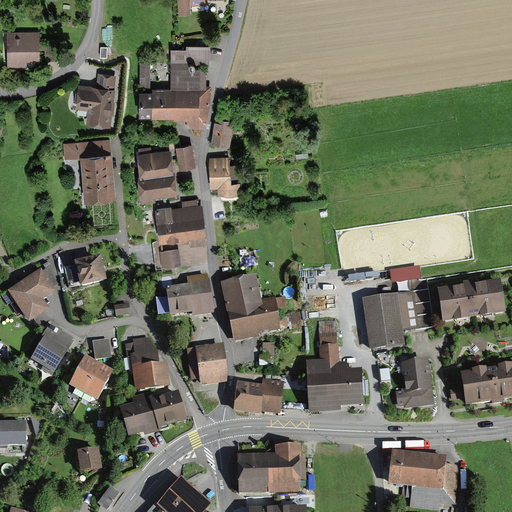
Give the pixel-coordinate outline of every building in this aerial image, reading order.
[(189,0),(177,0),(178,16),(190,15),(189,0)] [(8,34),(9,68),(26,68),(26,62),(40,62),(40,33),(8,34)] [(48,45),(46,58),(55,59),(56,46),(48,45)] [(171,90),(171,91),(207,91),(207,87),(207,66),(211,66),(211,47),(187,47),(187,51),(171,50),(171,90)] [(148,64),(139,64),(140,87),(149,87),(148,64)] [(116,77),(97,75),(96,87),(78,85),(75,110),(88,112),(86,125),(110,128),(116,77)] [(141,94),(140,119),(152,119),(152,121),(174,119),(174,121),(187,122),(186,128),(203,129),(210,108),(212,87),(207,87),(207,91),(171,91),(171,90),(153,90),(153,94),(141,94)] [(235,123),(216,120),(216,124),(214,124),(210,146),(230,150),(235,123)] [(109,140),(65,144),(67,162),(81,160),(85,204),(116,201),(112,156),(110,156),(109,140)] [(190,146),(177,148),(180,166),(193,165),(190,146)] [(139,154),(142,195),(172,192),(169,152),(139,154)] [(231,158),(210,159),(211,190),(219,190),(219,198),(242,197),(241,184),(232,184),(231,158)] [(199,208),(157,212),(160,241),(202,236),(199,208)] [(181,266),(179,250),(160,252),(163,269),(181,266)] [(101,253),(75,260),(76,263),(64,266),(69,286),(80,284),(81,285),(107,279),(101,253)] [(419,266),(391,269),(393,281),(421,278),(419,266)] [(8,289),(28,320),(34,317),(49,307),(42,297),(55,289),(53,287),(58,283),(48,267),(43,270),(42,267),(8,289)] [(188,283),(167,286),(171,314),(193,311),(194,314),(215,312),(209,273),(187,276),(188,283)] [(257,274),(221,281),(234,341),(260,335),(260,333),(280,328),(274,297),(262,300),(257,274)] [(438,287),(443,320),(505,312),(501,278),(438,287)] [(8,289),(0,294),(0,341),(9,347),(9,357),(20,360),(42,330),(34,317),(28,320),(8,289)] [(415,291),(364,297),(371,350),(403,346),(403,343),(405,342),(403,330),(419,328),(415,291)] [(287,312),(288,301),(279,301),(279,311),(287,312)] [(115,304),(117,315),(131,313),(129,302),(115,304)] [(336,321),(320,321),(320,345),(337,344),(336,321)] [(50,323),(42,336),(44,336),(31,358),(43,365),(40,369),(52,377),(75,338),(50,323)] [(166,361),(160,362),(158,351),(150,337),(133,339),(134,342),(126,343),(130,371),(134,370),(137,389),(169,384),(166,361)] [(95,359),(112,357),(109,339),(93,341),(95,359)] [(275,342),(264,342),(263,356),(259,356),(259,366),(274,366),(275,342)] [(224,344),(188,349),(192,380),(200,378),(201,385),(229,381),(224,344)] [(309,410),(340,409),(340,403),(362,403),(360,368),(348,369),(348,362),(339,362),(339,344),(337,344),(320,345),(319,345),(320,358),(308,359),(309,410)] [(85,355),(69,384),(96,398),(112,369),(85,355)] [(404,405),(405,407),(434,405),(431,366),(429,365),(428,359),(402,362),(405,387),(401,387),(401,390),(396,391),(398,406),(404,405)] [(511,397),(511,362),(461,370),(466,404),(511,397)] [(262,384),(239,380),(234,409),(260,413),(260,410),(279,413),(284,381),(263,378),(262,384)] [(134,402),(121,406),(129,434),(142,430),(144,430),(145,433),(168,426),(167,423),(189,417),(180,387),(150,396),(149,391),(133,396),(134,402)] [(453,404),(465,401),(463,392),(451,394),(453,404)] [(26,419),(0,420),(0,447),(7,447),(7,443),(27,443),(26,419)] [(276,454),(237,455),(239,494),(269,493),(269,502),(301,501),(300,481),(307,481),(306,457),(302,457),(301,445),(275,446),(276,454)] [(99,446),(78,449),(82,469),(102,466),(99,446)] [(445,455),(393,449),(390,483),(407,485),(405,497),(410,498),(409,507),(438,510),(439,503),(456,504),(460,466),(444,464),(445,455)] [(203,511),(211,502),(181,476),(157,504),(166,511),(203,511)] [(103,511),(113,511),(122,498),(111,491),(100,510),(103,511)] [(166,511),(157,504),(155,502),(147,511),(166,511)]
